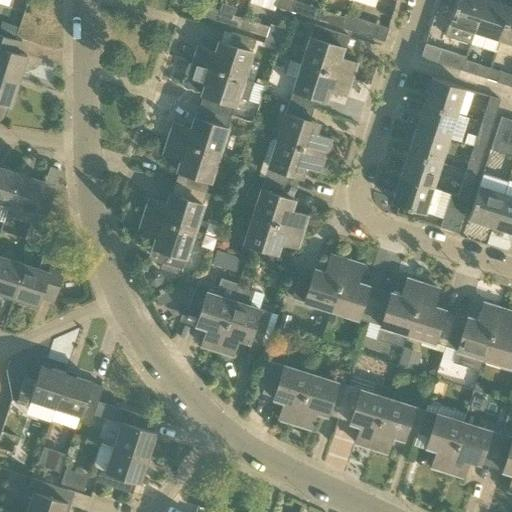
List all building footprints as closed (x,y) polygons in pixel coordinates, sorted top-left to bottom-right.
[(470,44),(484,0),(456,0),(449,23),(445,36),(470,44)] [(495,52),(510,6),(490,0),(484,0),(470,44),(495,52)] [(291,11),(316,20),(320,9),(294,1),(291,11)] [(206,18),(209,7),(194,2),(190,13),(206,18)] [(511,43),(511,6),(510,6),(495,52),(496,52),(500,40),(511,43)] [(231,26),(234,15),(219,10),(215,21),(231,26)] [(326,23),(341,28),(345,14),(344,17),(329,12),(326,23)] [(366,36),(370,23),(345,14),(341,28),(366,36)] [(256,34),(259,23),(243,18),(240,29),(256,34)] [(0,33),(14,38),(18,26),(2,21),(0,27),(0,33)] [(307,65),(351,79),(357,63),(339,58),(343,47),(334,44),(338,33),(314,25),(306,48),(312,50),(307,65)] [(193,62),(237,76),(242,61),(248,63),(255,40),(231,32),(227,44),(219,41),(215,52),(198,46),(193,62)] [(0,74),(19,81),(27,56),(18,53),(22,41),(0,34),(0,74)] [(466,57),(441,49),(440,51),(425,46),(421,57),(461,70),(466,57)] [(466,57),(461,70),(477,75),(480,65),(465,60),(466,57)] [(253,82),(237,76),(193,62),(188,78),(186,77),(183,80),(182,84),(183,87),(187,89),(191,89),(195,92),(200,92),(202,93),(202,94),(210,97),(207,109),(231,117),(237,97),(247,101),(253,82)] [(346,95),(351,79),(307,65),(302,80),(297,78),(289,102),(313,109),(317,97),(326,100),(329,90),(346,95)] [(511,84),(511,75),(499,71),(496,81),(511,86),(511,84)] [(19,81),(0,74),(0,119),(2,120),(6,105),(11,106),(19,81)] [(457,114),(465,88),(431,78),(423,103),(457,114)] [(490,96),(485,112),(495,115),(500,100),(490,96)] [(309,121),(313,109),(289,102),(282,125),(287,127),(283,142),(327,156),(332,139),(315,134),(318,124),(309,121)] [(449,138),(457,114),(423,103),(415,128),(449,138)] [(223,139),(231,117),(207,109),(203,120),(194,118),(191,128),(174,122),(169,138),(213,153),(218,138),(223,139)] [(511,144),(505,142),(511,121),(511,120),(501,117),(494,140),(490,149),(511,156),(511,144)] [(441,163),(449,138),(415,128),(407,153),(441,163)] [(474,146),(484,150),(489,134),(478,131),(474,146)] [(208,168),(213,153),(169,138),(163,155),(181,160),(177,171),(186,173),(182,185),(206,193),(214,170),(208,168)] [(322,172),(327,156),(283,142),(278,157),(272,155),(265,177),(289,185),(293,174),(301,177),(305,166),(322,172)] [(469,162),(479,165),(484,150),(474,146),(469,162)] [(433,188),(441,163),(407,153),(399,177),(433,188)] [(0,204),(9,208),(20,173),(0,166),(0,204)] [(394,191),(398,178),(381,172),(376,185),(394,191)] [(43,225),(55,189),(43,185),(44,181),(20,173),(9,208),(11,208),(9,214),(43,225)] [(285,197),(289,185),(265,177),(257,201),(263,203),(258,218),(302,232),(308,216),(290,210),(294,200),(285,197)] [(425,213),(433,188),(399,177),(391,203),(425,213)] [(468,199),(473,184),(462,181),(458,196),(468,199)] [(199,216),(206,193),(182,185),(178,197),(170,194),(166,204),(149,199),(144,215),(188,229),(193,214),(199,216)] [(493,227),(504,194),(479,185),(468,219),(493,227)] [(511,232),(511,196),(504,194),(493,227),(511,232)] [(468,199),(458,196),(455,195),(447,220),(460,225),(468,199)] [(183,244),(188,229),(144,215),(139,231),(156,236),(153,247),(161,250),(158,261),(182,269),(189,246),(183,244)] [(297,248),(302,232),(258,218),(253,233),(248,231),(240,254),(264,262),(268,250),(277,253),(280,242),(297,248)] [(230,254),(216,250),(212,264),(225,268),(230,254)] [(25,264),(14,298),(38,306),(40,298),(53,302),(64,269),(56,267),(58,259),(43,254),(39,268),(25,264)] [(0,293),(14,298),(25,264),(0,255),(0,293)] [(332,304),(346,260),(330,255),(325,272),(315,269),(312,277),(300,274),(292,298),(315,305),(317,299),(332,304)] [(145,270),(148,262),(141,260),(138,268),(145,270)] [(369,322),(377,298),(365,294),(368,285),(357,282),(363,265),(346,260),(332,304),(347,309),(346,315),(369,322)] [(216,350),(238,285),(238,284),(221,278),(218,286),(197,279),(187,312),(199,316),(196,325),(206,328),(201,345),(216,350)] [(403,347),(409,328),(423,284),(407,279),(401,296),(391,293),(388,301),(377,298),(369,322),(380,325),(376,338),(403,347)] [(445,346),(453,322),(441,318),(444,310),(434,306),(439,289),(423,284),(409,328),(424,333),(422,339),(445,346)] [(271,313),(248,306),(253,290),(238,285),(216,350),(233,356),(238,339),(249,342),(252,333),(264,337),(271,313)] [(485,352),(499,308),(483,303),(478,320),(467,317),(465,326),(453,322),(445,346),(468,353),(470,348),(485,352)] [(511,367),(511,331),(510,330),(511,323),(511,312),(499,308),(485,352),(500,357),(498,363),(511,367)] [(417,368),(422,352),(404,345),(398,362),(417,368)] [(278,419),(294,424),(308,379),(293,375),(295,369),(264,359),(256,383),(276,389),(273,398),(284,401),(278,419)] [(54,408),(66,373),(42,365),(36,381),(24,378),(17,401),(29,405),(31,400),(54,408)] [(91,382),(66,373),(54,408),(80,416),(78,422),(90,426),(103,387),(91,383),(91,382)] [(341,410),(348,386),(325,378),(324,384),(308,379),(294,424),(311,429),(316,412),(327,415),(329,406),(341,410)] [(371,448),(385,404),(370,399),(372,393),(348,386),(341,410),(353,414),(350,422),(360,426),(355,443),(371,448)] [(417,434),(425,410),(402,403),(400,408),(385,404),(371,448),(387,453),(393,436),(403,439),(406,431),(417,434)] [(152,432),(156,420),(120,408),(116,420),(122,422),(114,446),(148,458),(156,433),(152,432)] [(447,472),(461,428),(446,423),(448,417),(425,410),(417,434),(429,438),(426,447),(437,450),(431,467),(447,472)] [(493,458),(501,434),(478,427),(477,433),(461,428),(447,472),(463,477),(469,460),(479,463),(482,455),(493,458)] [(511,492),(511,437),(501,434),(493,458),(505,462),(503,471),(511,473),(511,476),(507,491),(511,492)] [(140,483),(148,458),(114,446),(106,471),(100,469),(96,482),(132,493),(136,481),(140,483)] [(61,481),(84,489),(89,475),(66,467),(61,481)] [(26,511),(64,511),(67,503),(51,497),(55,486),(31,478),(27,490),(33,492),(26,511)]
